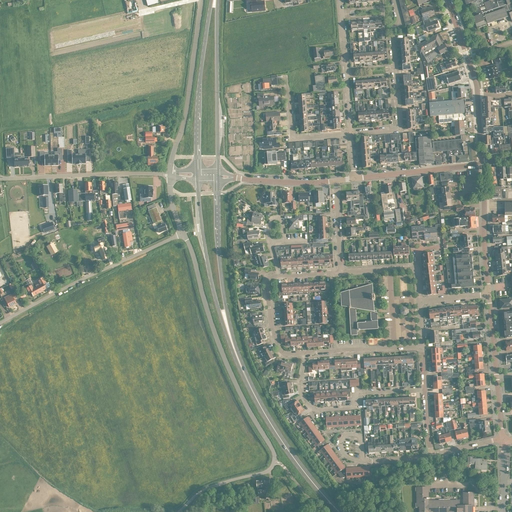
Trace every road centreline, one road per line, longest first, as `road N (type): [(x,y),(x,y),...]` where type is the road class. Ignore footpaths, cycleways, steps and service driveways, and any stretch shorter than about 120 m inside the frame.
road 1 (unclassified): [(176,511),(211,484),(268,469),(274,455),(221,352),(181,232)]
road 2 (unclassified): [(0,322),(181,232)]
road 3 (secondary): [(339,511),(278,436),(235,354)]
road 4 (unclassified): [(424,390),(354,392),(354,407),(310,407),(299,389),(303,353)]
road 5 (secondary): [(195,175),(206,263),(235,354)]
road 6 (secondary): [(235,354),(222,288),(217,175)]
road 7 (residential): [(393,0),(400,128),(348,132)]
road 8 (secondary): [(211,0),(195,175)]
road 9 (secondary): [(217,175),(215,0)]
road 10 (unclassified): [(168,173),(0,178)]
road 11 (unclassified): [(170,157),(186,109),(200,0)]
road 12 (tertiary): [(502,440),(488,294)]
road 13 (residential): [(348,132),(338,0)]
road 14 (tertiary): [(488,294),(481,162)]
road 15 (tertiary): [(352,178),(481,162)]
